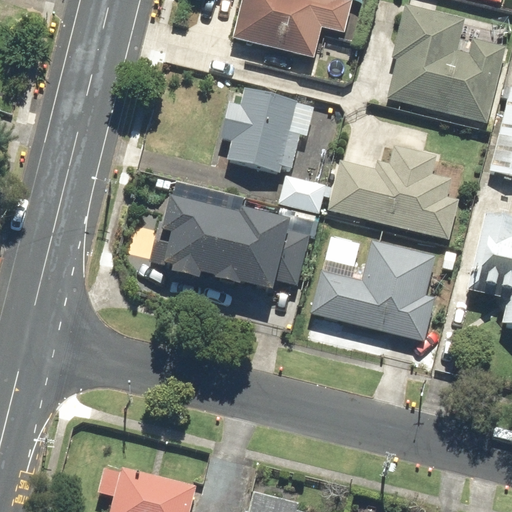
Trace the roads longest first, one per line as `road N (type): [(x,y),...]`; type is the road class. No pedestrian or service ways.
road 1 (residential): [(27,338),(511,460)]
road 2 (secondary): [(27,338),(111,0)]
